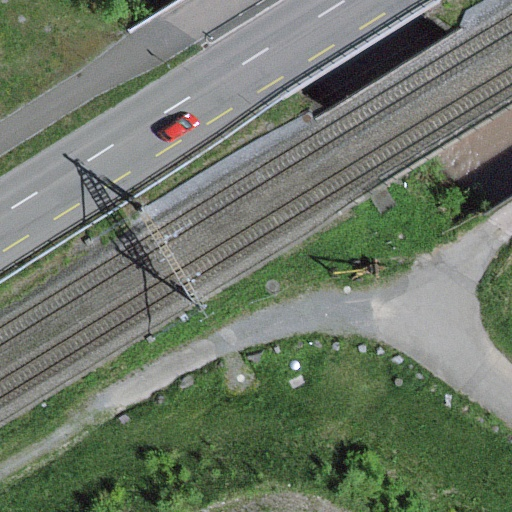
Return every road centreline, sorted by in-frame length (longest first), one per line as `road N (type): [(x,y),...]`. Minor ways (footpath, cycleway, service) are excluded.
road 1 (primary): [(348,0),(0,217)]
road 2 (unclassified): [(511,388),(446,344),(404,289),(511,219)]
